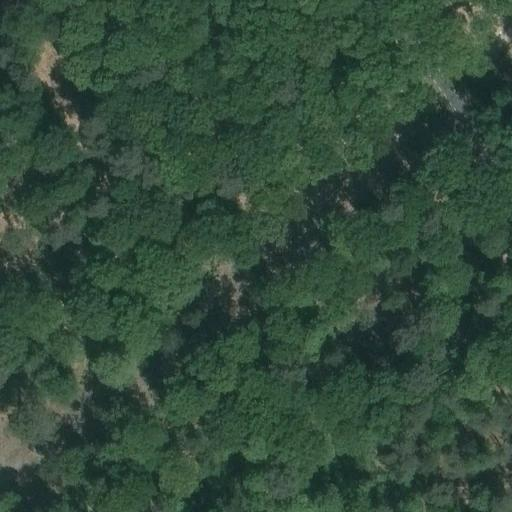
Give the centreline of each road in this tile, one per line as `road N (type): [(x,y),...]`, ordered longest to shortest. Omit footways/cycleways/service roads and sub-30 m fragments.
road 1 (track): [(511,38),(205,330),(0,467)]
road 2 (tertiary): [(511,158),(391,0)]
